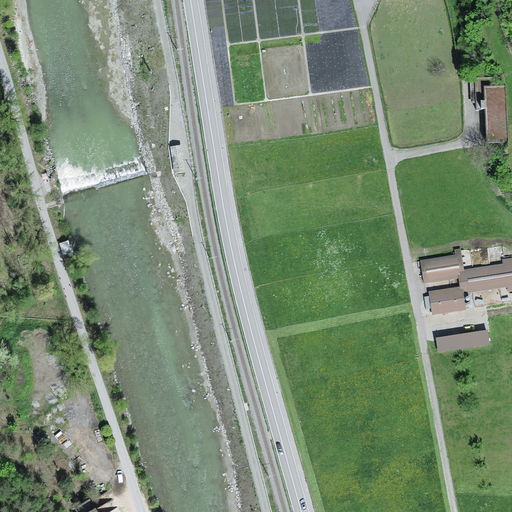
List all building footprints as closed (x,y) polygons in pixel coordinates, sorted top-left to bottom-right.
[(501,87),(500,77),(471,78),(471,102),(476,102),(476,108),(485,108),(487,142),(506,142),(504,87),(501,87)] [(460,254),(423,259),(426,281),(464,276),(460,254)] [(468,291),(511,285),(511,261),(464,268),(468,291)] [(461,286),(428,291),(432,313),(464,307),(461,286)] [(476,330),(437,336),(439,351),(478,345),(476,330)]
